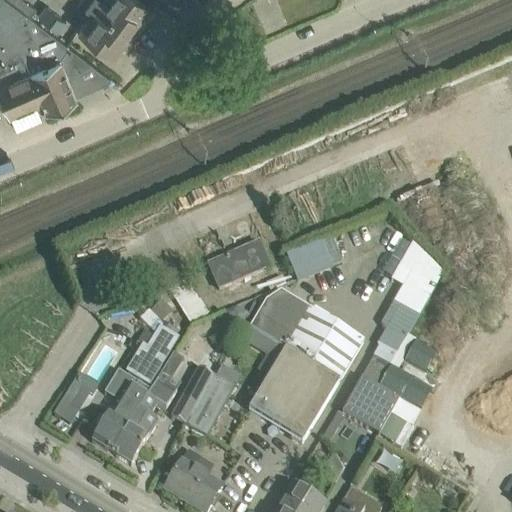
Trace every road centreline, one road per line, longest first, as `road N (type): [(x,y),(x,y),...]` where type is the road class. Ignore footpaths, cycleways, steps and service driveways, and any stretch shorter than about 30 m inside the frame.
road 1 (residential): [(172,95),(397,0)]
road 2 (residential): [(0,170),(172,95)]
road 3 (residential): [(172,95),(165,77),(172,46),(227,0)]
road 4 (tertiary): [(104,511),(0,448)]
